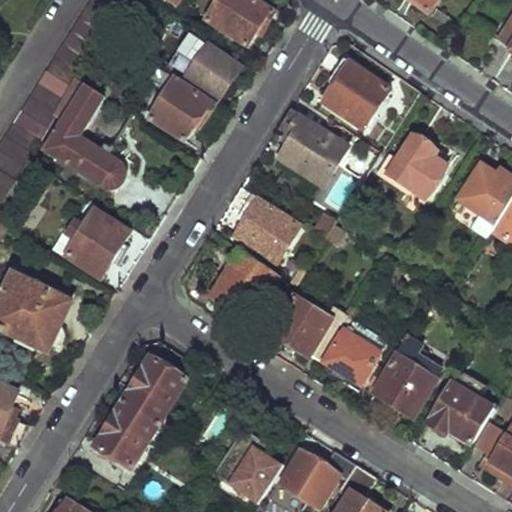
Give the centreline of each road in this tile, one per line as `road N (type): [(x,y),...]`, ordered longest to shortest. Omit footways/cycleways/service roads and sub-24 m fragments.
road 1 (residential): [(148,301),(475,511)]
road 2 (residential): [(148,301),(331,2)]
road 3 (residential): [(11,511),(148,301)]
road 4 (residential): [(331,2),(511,125)]
